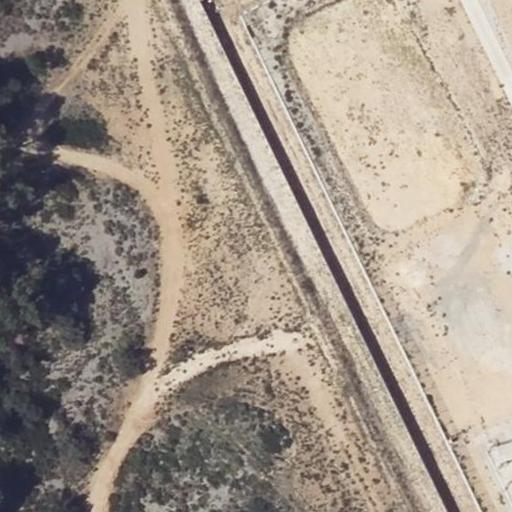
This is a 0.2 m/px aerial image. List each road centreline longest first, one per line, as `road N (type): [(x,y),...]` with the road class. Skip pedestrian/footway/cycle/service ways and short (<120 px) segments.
road 1 (track): [(126,511),(181,244),(152,106),(143,0)]
road 2 (track): [(181,244),(73,144),(0,134)]
